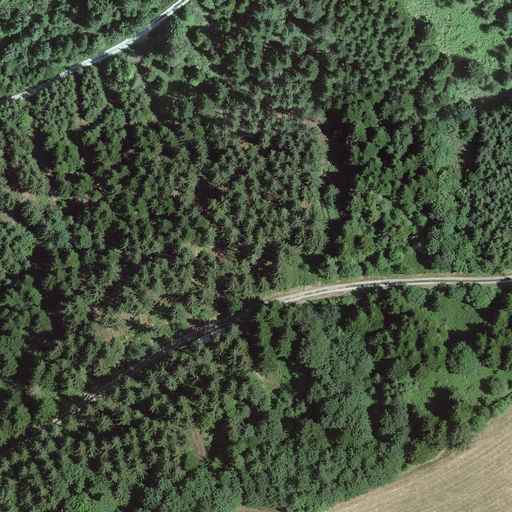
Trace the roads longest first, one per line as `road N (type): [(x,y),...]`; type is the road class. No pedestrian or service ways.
road 1 (track): [(0,453),(125,370),(263,302),(404,276),(511,276)]
road 2 (track): [(179,0),(96,52),(0,93)]
